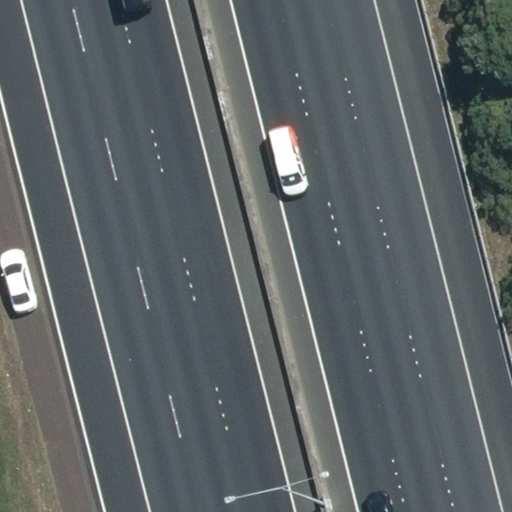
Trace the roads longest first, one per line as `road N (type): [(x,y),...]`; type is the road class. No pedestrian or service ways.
road 1 (motorway): [(244,511),(115,0)]
road 2 (motorway): [(282,0),(406,511)]
